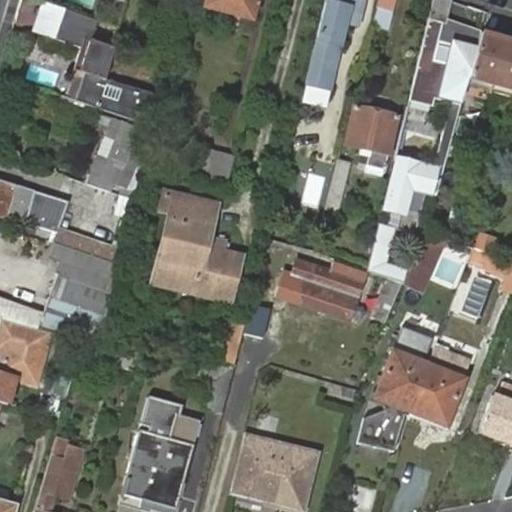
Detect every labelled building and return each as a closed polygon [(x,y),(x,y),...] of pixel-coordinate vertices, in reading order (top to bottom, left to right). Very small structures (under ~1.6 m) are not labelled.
[(205,0),(203,8),(250,20),(255,0),(205,0)] [(329,0),(316,54),(312,53),(303,88),(310,90),(311,84),(325,88),(331,60),(335,60),(336,60),(347,62),(350,51),(338,48),(345,21),(356,24),(361,4),(350,1),(350,0),(329,0)] [(394,0),(377,0),(371,25),(387,29),(394,0)] [(451,1),(449,0),(432,0),(428,21),(415,73),(465,86),(468,79),(475,51),(452,45),(447,63),(433,60),(438,41),(443,24),(445,25),(451,1)] [(433,60),(447,63),(452,45),(475,51),(480,35),(445,25),(443,24),(438,41),(433,60)] [(511,43),(480,35),(468,79),(511,90),(511,43)] [(65,98),(148,126),(156,95),(139,90),(119,84),(104,80),(104,79),(108,67),(91,61),(96,46),(84,41),(74,69),(65,98)] [(112,51),(96,46),(91,61),(108,67),(111,54),(112,51)] [(119,84),(121,79),(126,64),(127,59),(111,54),(108,67),(104,79),(104,80),(119,84)] [(139,90),(156,95),(162,76),(145,70),(126,64),(121,79),(140,86),(139,90)] [(55,84),(57,73),(30,68),(28,79),(55,84)] [(366,166),(384,170),(396,116),(355,107),(346,145),(362,149),(360,156),(368,157),(366,166)] [(119,195),(133,201),(135,192),(134,192),(140,165),(136,163),(141,150),(140,149),(144,130),(111,118),(104,137),(114,141),(108,155),(112,157),(109,163),(96,158),(90,175),(92,175),(88,185),(109,193),(119,195)] [(483,129),(486,121),(478,119),(476,126),(483,129)] [(114,141),(104,137),(96,158),(109,163),(112,157),(108,155),(114,141)] [(226,186),(234,156),(204,148),(196,178),(226,186)] [(398,159),(383,220),(396,224),(402,225),(411,189),(430,194),(436,169),(398,159)] [(337,161),(325,209),(337,213),(349,164),(337,161)] [(0,215),(8,218),(8,219),(57,230),(68,203),(17,188),(0,182),(0,215)] [(153,283),(229,302),(240,258),(222,253),(225,240),(208,237),(216,205),(164,193),(160,211),(169,213),(153,283)] [(378,226),(394,230),(396,224),(383,220),(379,222),(378,226)] [(444,234),(447,227),(437,223),(434,230),(444,234)] [(387,278),(402,283),(405,275),(406,274),(388,269),(390,264),(386,263),(394,230),(378,226),(366,271),(387,278)] [(52,244),(120,265),(121,252),(57,230),(52,244)] [(422,292),(445,238),(426,231),(407,275),(405,275),(402,283),(422,292)] [(120,265),(52,244),(48,259),(61,263),(45,313),(0,298),(0,316),(38,329),(93,347),(120,265)] [(467,263),(485,269),(490,255),(473,248),(467,263)] [(502,289),(511,292),(511,262),(490,255),(485,269),(507,277),(502,289)] [(436,281),(457,288),(465,263),(444,256),(436,281)] [(297,303),(349,320),(365,273),(333,262),(329,272),(296,262),(291,277),(304,281),(297,303)] [(371,317),(384,322),(402,283),(387,278),(371,317)] [(252,303),(268,307),(272,294),(255,290),(252,303)] [(255,307),(249,305),(243,325),(243,330),(249,331),(255,307)] [(268,310),(255,307),(249,331),(261,335),(268,310)] [(0,372),(34,383),(50,334),(38,329),(0,316),(0,349),(5,351),(0,366),(0,372)] [(218,361),(234,364),(243,330),(243,325),(227,321),(218,361)] [(135,370),(138,358),(98,349),(93,347),(92,359),(135,370)] [(375,400),(410,413),(427,366),(393,353),(375,400)] [(234,364),(191,361),(189,379),(210,382),(203,409),(223,414),(236,365),(234,365),(234,364)] [(427,366),(410,413),(445,426),(463,379),(427,366)] [(9,388),(0,385),(0,403),(5,404),(9,388)] [(342,395),(352,398),(354,391),(344,388),(342,395)] [(479,432),(511,444),(511,440),(511,403),(492,396),(479,432)] [(156,511),(174,511),(198,425),(199,423),(179,417),(182,406),(149,397),(141,425),(150,428),(149,433),(138,430),(120,494),(142,500),(140,508),(156,511)] [(223,414),(203,409),(199,423),(198,425),(218,431),(223,414)] [(400,419),(364,414),(359,441),(395,447),(400,419)] [(230,494),(301,511),(302,511),(318,454),(245,436),(230,494)] [(45,475),(34,511),(35,511),(41,511),(44,507),(50,509),(54,494),(69,498),(82,452),(66,448),(68,442),(57,438),(51,456),(50,456),(45,475)] [(0,511),(11,511),(13,507),(0,503),(0,511)]
